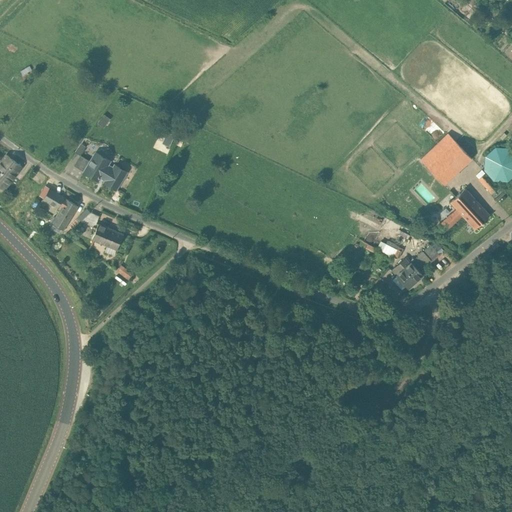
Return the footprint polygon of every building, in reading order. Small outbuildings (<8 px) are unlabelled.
[(161,142),(169,146),(174,134),(166,131),(161,142)] [(448,132),(420,158),(444,183),(471,158),(448,132)] [(80,154),(84,145),(79,142),(74,151),(80,154)] [(96,152),(84,172),(98,180),(100,177),(107,165),(110,160),(96,152)] [(7,155),(0,164),(0,187),(3,190),(21,166),(7,155)] [(105,180),(104,183),(116,190),(127,172),(115,164),(105,180)] [(107,165),(100,177),(105,180),(113,168),(107,165)] [(498,187),(484,172),(478,178),(491,193),(498,187)] [(464,187),(449,201),(455,208),(460,213),(476,200),(464,187)] [(63,207),(55,220),(64,226),(77,205),(67,200),(63,198),(63,197),(52,191),(46,200),(57,207),(58,205),(59,205),(63,207)] [(476,200),(460,213),(461,214),(473,228),(489,214),(476,200)] [(455,208),(439,224),(445,230),(461,214),(460,213),(455,208)] [(100,216),(90,212),(88,217),(97,221),(100,216)] [(124,234),(98,223),(92,239),(117,250),(124,234)] [(382,252),(397,255),(399,246),(383,243),(382,252)] [(438,253),(429,243),(421,250),(430,260),(438,253)] [(417,254),(407,264),(402,259),(394,266),(400,271),(396,275),(408,287),(422,274),(420,271),(426,265),(417,254)] [(128,279),(132,272),(119,264),(115,271),(128,279)]
